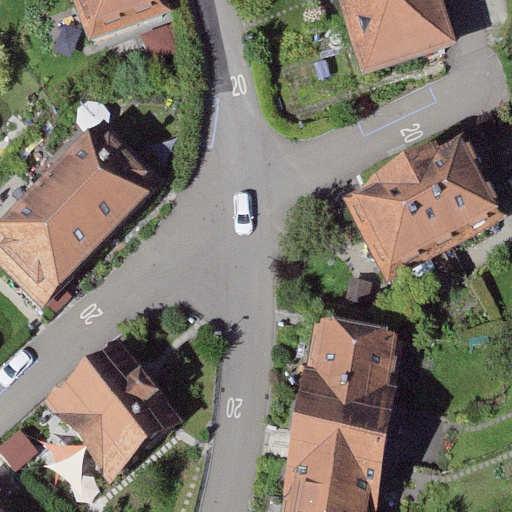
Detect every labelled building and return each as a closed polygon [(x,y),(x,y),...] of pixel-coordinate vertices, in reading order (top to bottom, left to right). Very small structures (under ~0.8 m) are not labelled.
[(162,20),(154,0),(75,0),(93,45),(162,20)] [(427,0),(341,0),(369,82),(446,56),(427,0)] [(154,199),(101,148),(47,203),(100,255),(154,199)] [(462,158),(415,183),(452,252),(500,226),(462,158)] [(452,252),(415,183),(353,218),(390,287),(452,252)] [(100,255),(47,203),(0,250),(0,264),(46,310),(100,255)] [(363,511),(385,356),(288,343),(264,511),(363,511)] [(119,373),(61,421),(113,484),(172,435),(119,373)]
